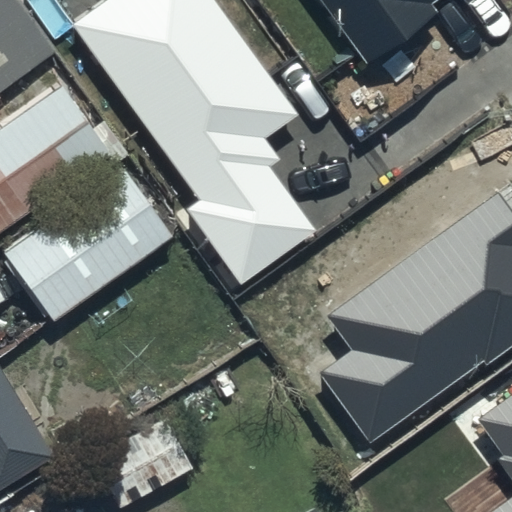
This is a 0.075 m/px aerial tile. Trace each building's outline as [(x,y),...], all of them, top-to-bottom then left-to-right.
[(0,0),(0,86),(51,49),(14,0),(0,0)] [(297,114),(214,0),(108,0),(74,25),(199,198),(185,209),(240,285),(316,230),(271,168),(281,161),(264,138),(297,114)] [(434,0),(318,0),(366,66),(438,14),(430,3),(434,0)] [(0,123),(0,228),(110,153),(57,83),(0,123)] [(167,234),(118,166),(1,251),(50,319),(167,234)] [(511,346),(511,210),(498,191),(326,315),(351,350),(320,372),(370,442),(485,359),(488,364),(511,346)] [(0,488),(51,457),(0,376),(0,488)] [(511,511),(511,392),(476,418),(504,456),(499,459),(511,477),(511,496),(489,511),(511,511)] [(90,453),(117,505),(194,465),(166,413),(90,453)]
